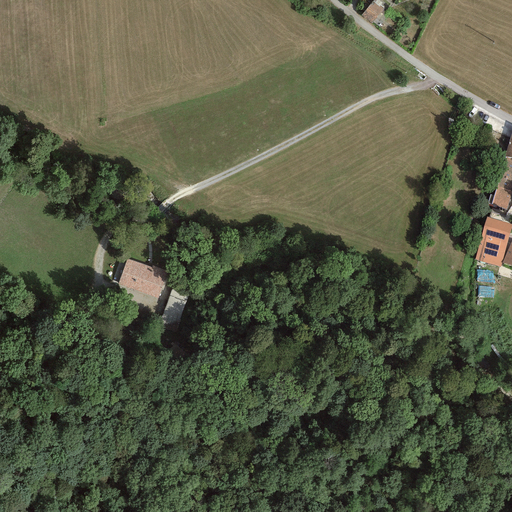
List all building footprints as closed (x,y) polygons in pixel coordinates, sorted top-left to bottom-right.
[(382,3),(378,0),(373,0),(361,16),(372,23),(373,22),(379,27),(387,14),(383,10),(384,9),(380,6),(382,3)] [(507,212),(511,192),(511,134),(504,159),(505,160),(494,199),(490,198),(488,206),(507,212)] [(511,227),(487,220),(474,262),(500,268),(511,227)] [(511,242),(502,266),(511,269),(511,242)] [(167,273),(127,259),(118,284),(158,298),(167,273)] [(478,283),(478,297),(496,297),(496,283),(478,283)] [(189,294),(172,288),(158,326),(175,332),(189,294)]
